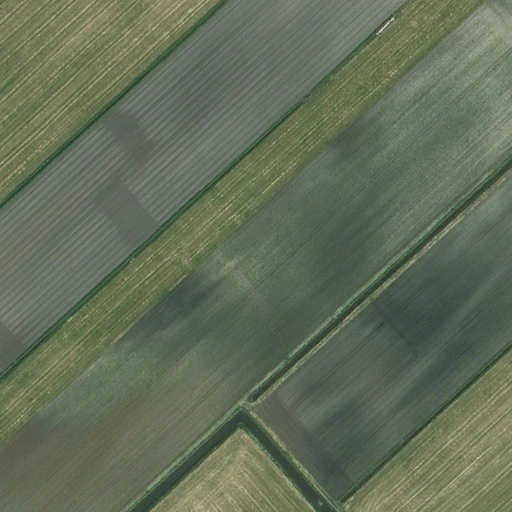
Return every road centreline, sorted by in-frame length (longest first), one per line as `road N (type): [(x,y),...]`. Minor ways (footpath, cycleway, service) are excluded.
road 1 (track): [(124,511),(511,155)]
road 2 (track): [(241,404),(336,511)]
